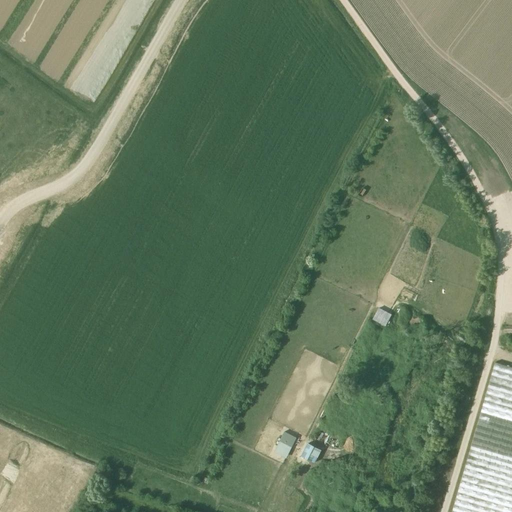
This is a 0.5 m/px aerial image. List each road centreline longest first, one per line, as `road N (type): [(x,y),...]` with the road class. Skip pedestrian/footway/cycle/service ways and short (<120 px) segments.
road 1 (unclassified): [(444,511),(494,343),(494,222),(460,155),(342,0)]
road 2 (residential): [(181,0),(88,163),(0,222)]
